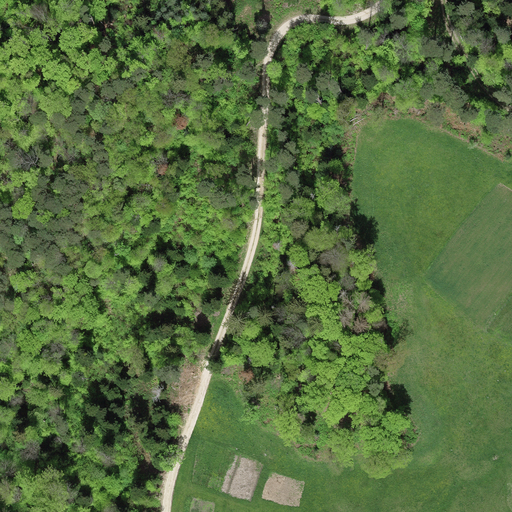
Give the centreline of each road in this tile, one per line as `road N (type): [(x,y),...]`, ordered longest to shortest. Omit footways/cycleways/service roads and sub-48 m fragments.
road 1 (track): [(387,0),(346,21),(297,17),(274,39),(255,230),(166,511)]
road 2 (track): [(511,111),(464,57),(444,0)]
